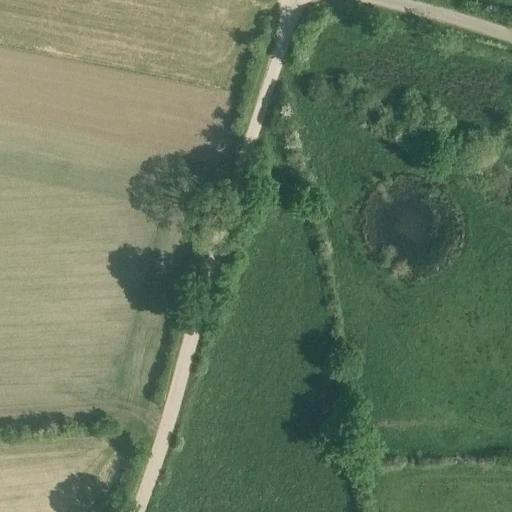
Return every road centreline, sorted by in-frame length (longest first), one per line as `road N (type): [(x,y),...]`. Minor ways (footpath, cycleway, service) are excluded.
road 1 (track): [(140,511),(292,0)]
road 2 (unclassified): [(382,0),(511,36)]
